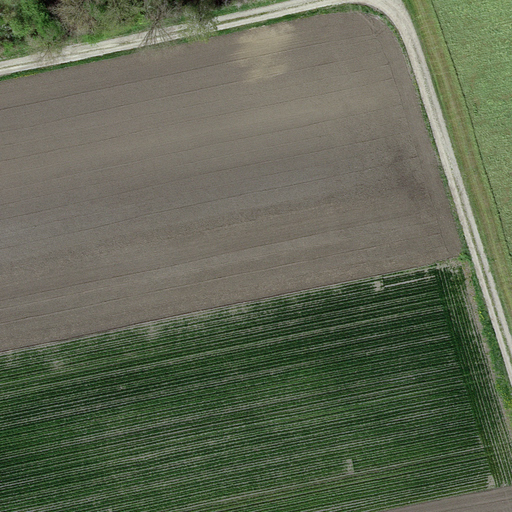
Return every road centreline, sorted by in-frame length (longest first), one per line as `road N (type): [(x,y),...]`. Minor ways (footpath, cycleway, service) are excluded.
road 1 (track): [(417,0),(511,291)]
road 2 (track): [(0,67),(293,0)]
